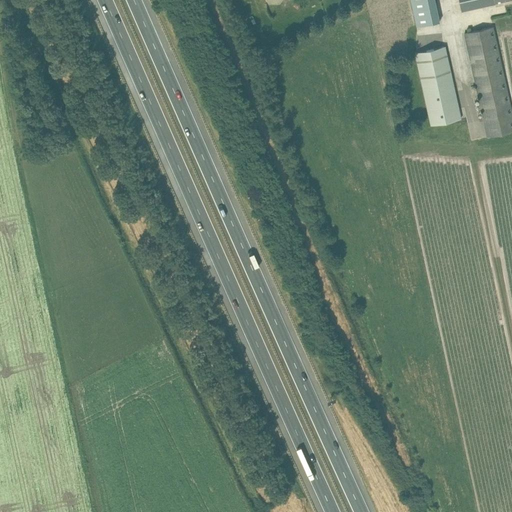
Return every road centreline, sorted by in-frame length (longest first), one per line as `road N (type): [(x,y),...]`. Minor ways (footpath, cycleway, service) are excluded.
road 1 (motorway): [(371,511),(136,0)]
road 2 (motorway): [(107,0),(334,511)]
